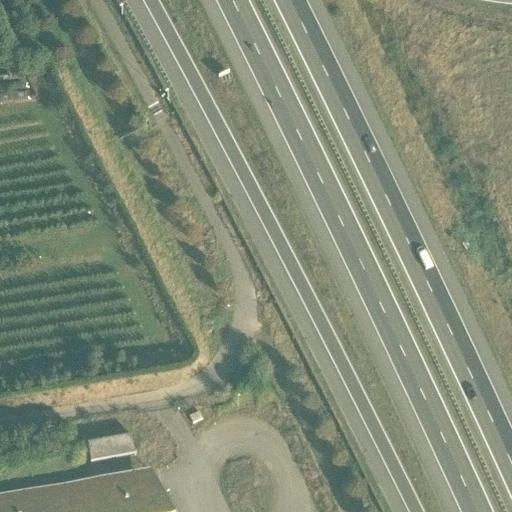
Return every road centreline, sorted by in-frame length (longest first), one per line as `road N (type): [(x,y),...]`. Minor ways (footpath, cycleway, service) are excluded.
road 1 (motorway): [(140,0),(411,511)]
road 2 (motorway): [(231,0),(474,511)]
road 3 (motorway): [(511,461),(289,0)]
road 4 (residential): [(160,120),(237,265),(247,308),(236,349),(208,383),(165,399),(0,427)]
road 5 (unclassified): [(291,511),(292,478),(277,449),(237,438),(198,454),(193,481)]
